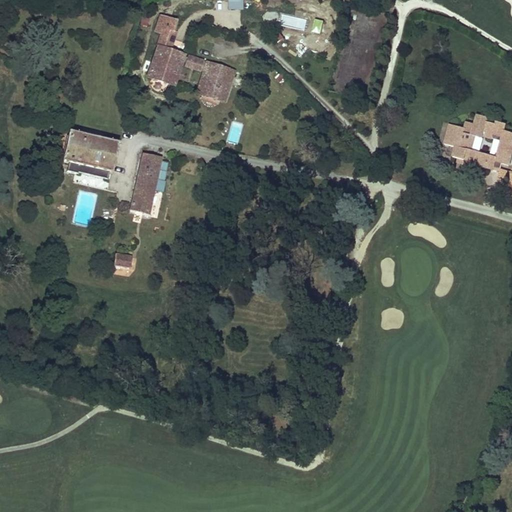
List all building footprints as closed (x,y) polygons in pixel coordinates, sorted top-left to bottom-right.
[(175,30),(179,18),(162,13),(157,31),(164,33),(150,78),(175,86),(184,57),(170,52),(176,31),(175,30)] [(204,63),(190,58),(187,65),(202,70),(204,63)] [(234,74),(209,65),(200,94),(225,102),(234,74)] [(235,74),(232,84),(242,87),(245,77),(235,74)] [(494,156),(472,150),(476,138),(484,140),(485,137),(495,140),(497,135),(504,137),(503,141),(506,142),(506,145),(511,147),(511,133),(509,132),(511,125),(500,122),(499,124),(491,122),(492,119),(479,115),(476,125),(466,123),(464,129),(455,127),(450,145),(457,147),(454,157),(466,161),(465,164),(476,167),(476,165),(495,171),(497,165),(498,161),(506,164),(509,153),(496,150),(494,156)] [(450,145),(455,127),(450,125),(445,144),(450,145)] [(118,145),(64,132),(53,171),(66,174),(66,176),(76,178),(78,169),(110,176),(118,145)] [(163,158),(144,155),(133,212),(138,214),(138,212),(146,214),(145,215),(151,216),(156,191),(165,193),(168,181),(166,181),(170,163),(162,161),(163,158)] [(511,169),(505,167),(503,175),(511,176),(511,169)] [(116,267),(131,270),(133,258),(118,256),(116,267)]
